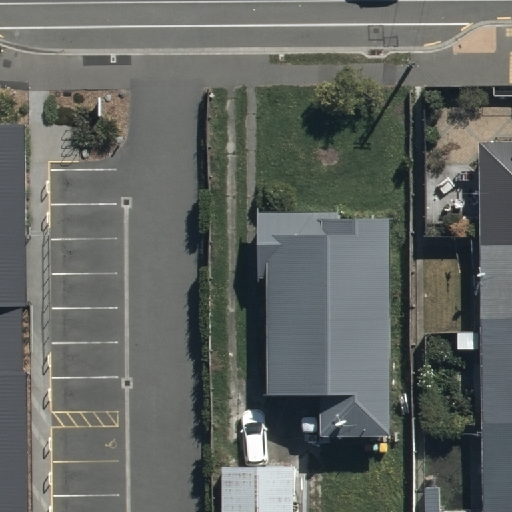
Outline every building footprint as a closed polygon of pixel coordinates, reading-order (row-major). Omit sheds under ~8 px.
[(0,301),(29,302),(29,119),(0,119),(0,301)] [(511,511),(511,139),(475,140),(475,169),(424,169),(425,236),(483,235),(485,511),(511,511)] [(390,433),(391,216),(343,216),(343,206),(261,205),(260,275),(270,275),(269,389),(321,390),(321,432),(390,433)] [(0,511),(29,511),(29,302),(0,301),(0,511)] [(293,511),(293,463),(222,463),(222,511),(293,511)]
